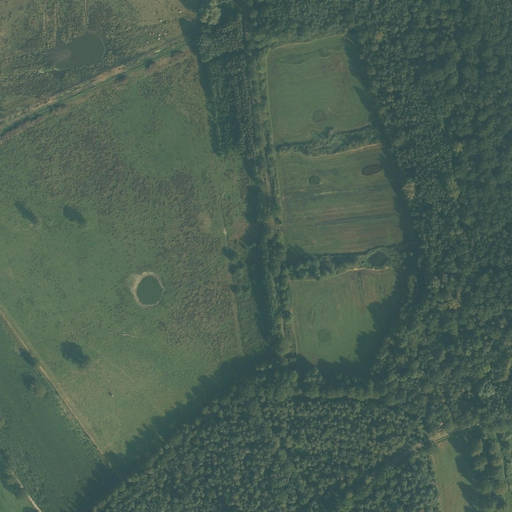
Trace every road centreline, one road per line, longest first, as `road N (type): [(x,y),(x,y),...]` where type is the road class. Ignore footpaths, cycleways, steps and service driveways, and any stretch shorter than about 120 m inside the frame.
road 1 (track): [(248,0),(291,392)]
road 2 (track): [(291,392),(241,393),(97,511)]
road 3 (tertiary): [(327,511),(423,443),(511,414)]
road 4 (track): [(291,392),(387,399),(452,430)]
